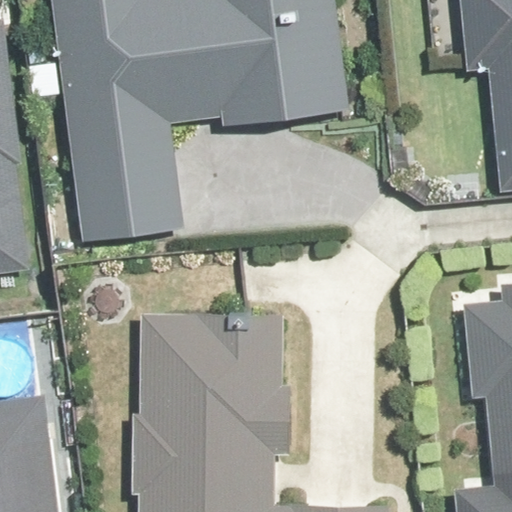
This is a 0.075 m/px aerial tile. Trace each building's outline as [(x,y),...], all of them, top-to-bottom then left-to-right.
[(0,0),(0,274),(32,271),(2,0),(0,0)] [(354,110),(340,0),(60,0),(89,240),(191,228),(179,131),(354,110)] [(511,0),(463,0),(467,71),(493,70),(499,197),(511,196),(511,0)] [(511,511),(511,299),(492,300),(494,343),(455,345),(458,415),(497,414),(500,486),(461,487),(461,511),(511,511)] [(146,316),(144,404),(134,404),(131,493),(141,494),(140,511),(393,511),(393,500),(283,497),(284,461),(308,462),(312,321),(146,316)] [(0,511),(60,511),(47,400),(0,405),(0,511)]
